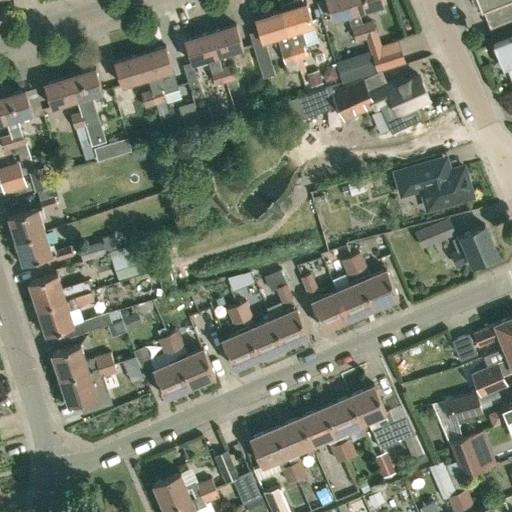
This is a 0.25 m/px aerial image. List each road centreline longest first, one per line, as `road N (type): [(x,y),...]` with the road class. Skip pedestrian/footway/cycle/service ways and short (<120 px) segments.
road 1 (residential): [(47,473),(511,279)]
road 2 (residential): [(47,473),(46,424),(0,278)]
road 3 (residential): [(503,160),(432,0)]
road 4 (residential): [(0,34),(116,0)]
